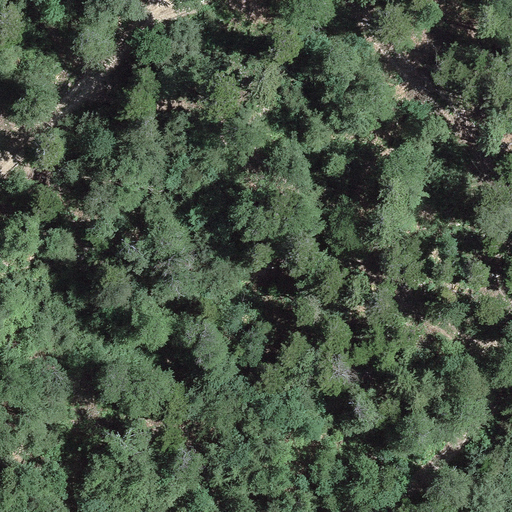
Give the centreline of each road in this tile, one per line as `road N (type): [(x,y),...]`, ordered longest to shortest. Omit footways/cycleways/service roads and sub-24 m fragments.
road 1 (track): [(160,0),(0,167)]
road 2 (track): [(391,511),(442,477),(511,402)]
